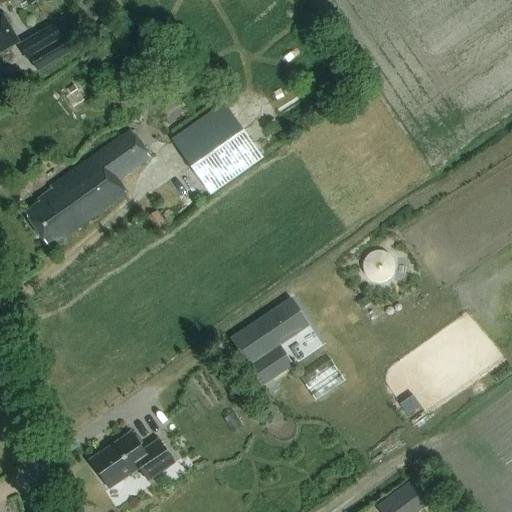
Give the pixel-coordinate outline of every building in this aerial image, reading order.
[(0,19),(0,52),(17,43),(3,18),(0,19)] [(110,20),(85,36),(90,45),(116,28),(110,20)] [(57,22),(21,44),(30,58),(33,56),(40,70),(81,47),(72,32),(65,36),(57,22)] [(121,31),(86,56),(98,72),(133,48),(121,31)] [(72,96),(67,99),(73,109),(84,102),(75,87),(68,90),(72,96)] [(224,104),(172,141),(211,196),(263,159),(224,104)] [(132,130),(127,133),(52,187),(55,189),(39,202),(41,205),(26,216),(50,250),(128,195),(118,181),(152,158),(132,130)] [(39,177),(31,183),(37,191),(45,185),(39,177)] [(156,213),(146,220),(156,233),(166,226),(156,213)] [(363,310),(364,309),(370,305),(366,299),(359,303),(363,310)] [(291,300),(231,341),(262,388),(292,367),(280,349),(310,329),(291,300)] [(331,357),(288,383),(303,407),(345,381),(331,357)] [(143,451),(131,433),(90,462),(109,490),(139,470),(148,482),(174,464),(159,441),(143,451)] [(376,508),(379,511),(421,511),(434,503),(416,479),(376,508)]
